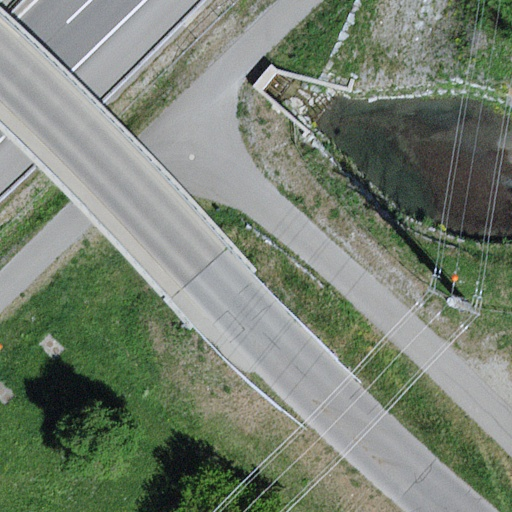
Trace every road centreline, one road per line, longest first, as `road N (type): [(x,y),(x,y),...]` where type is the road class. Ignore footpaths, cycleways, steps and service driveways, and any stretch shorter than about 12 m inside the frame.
road 1 (unclassified): [(453,511),(278,353),(0,62)]
road 2 (track): [(511,440),(265,207),(191,105)]
road 3 (track): [(303,0),(0,295)]
road 4 (motorway): [(0,87),(91,0)]
